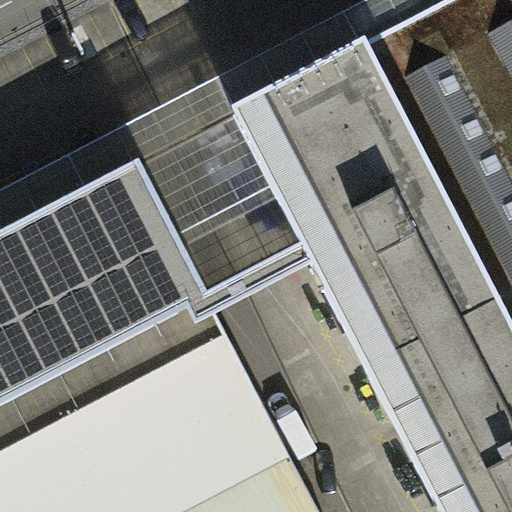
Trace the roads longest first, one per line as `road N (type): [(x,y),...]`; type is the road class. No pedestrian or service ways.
road 1 (unknown): [(378,511),(242,252)]
road 2 (unknown): [(113,93),(0,155)]
